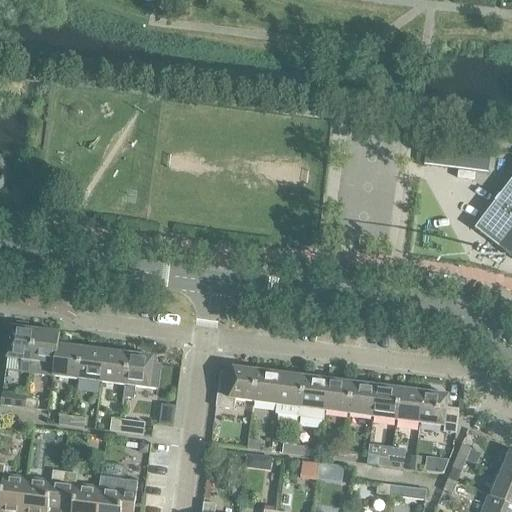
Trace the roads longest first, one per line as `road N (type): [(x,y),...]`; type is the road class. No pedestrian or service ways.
road 1 (residential): [(511,410),(492,401),(472,371),(203,336)]
road 2 (tertiary): [(511,346),(443,311),(211,280)]
road 3 (tertiary): [(211,280),(0,253)]
road 4 (residential): [(182,511),(203,336)]
